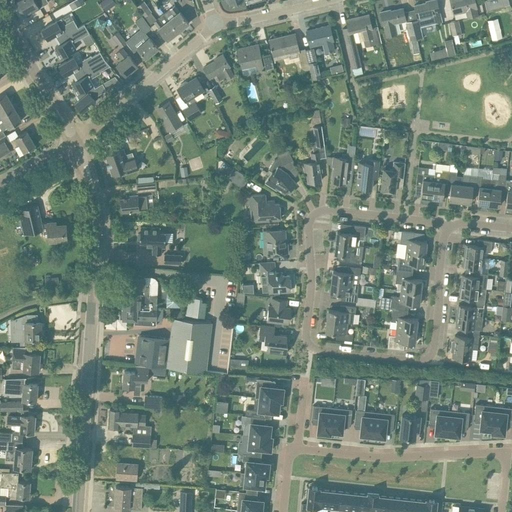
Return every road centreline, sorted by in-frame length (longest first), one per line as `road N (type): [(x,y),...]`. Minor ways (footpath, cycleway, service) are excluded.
road 1 (tertiary): [(76,511),(97,224),(77,144)]
road 2 (residential): [(296,448),(379,457),(506,452),(501,511)]
road 3 (residential): [(311,346),(304,336),(314,213),(447,225)]
road 4 (residential): [(311,346),(428,358),(447,225)]
road 5 (residential): [(77,144),(214,24)]
road 6 (tertiary): [(77,144),(0,13)]
road 7 (residential): [(214,24),(334,0)]
